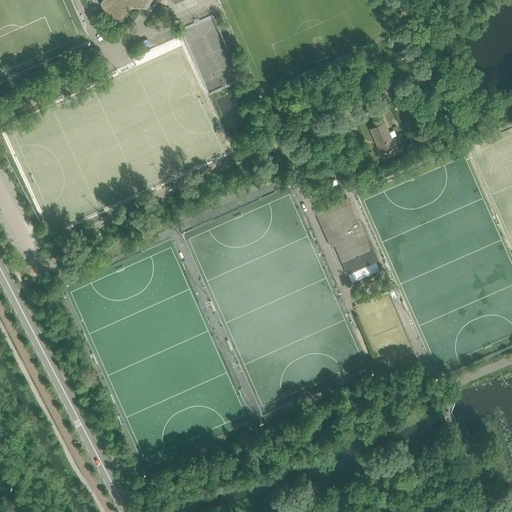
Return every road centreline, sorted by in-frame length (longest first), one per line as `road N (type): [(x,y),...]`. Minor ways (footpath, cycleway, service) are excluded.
road 1 (unclassified): [(41,270),(106,219),(429,72)]
road 2 (unknown): [(135,511),(0,239)]
road 3 (tertiary): [(127,511),(0,267)]
